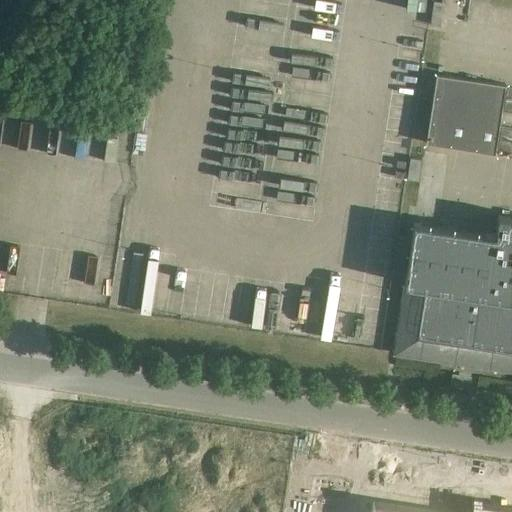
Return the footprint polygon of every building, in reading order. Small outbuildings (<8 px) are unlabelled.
[(448,0),(445,22),(465,26),(469,2),(457,0),(448,0)] [(495,153),(501,114),(505,84),(436,73),(426,142),(495,153)] [(511,111),(511,100),(505,99),(503,110),(511,111)] [(499,138),(511,140),(511,128),(501,127),(499,138)] [(511,151),(511,140),(499,138),(497,150),(511,151)] [(407,180),(419,182),(422,160),(410,159),(407,180)] [(511,216),(498,215),(495,234),(414,222),(404,283),(407,284),(396,351),(511,368),(511,216)]
